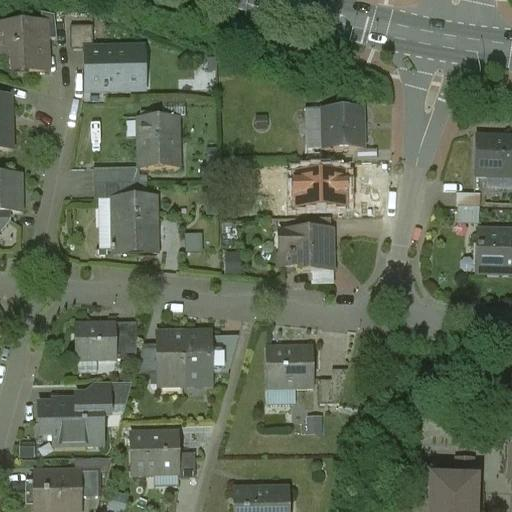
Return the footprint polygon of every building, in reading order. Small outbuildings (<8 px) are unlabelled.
[(54,17),(41,14),(41,26),(43,25),(44,42),(56,41),(54,17)] [(41,26),(0,27),(0,56),(12,56),(13,69),(27,68),(28,74),(46,73),(44,42),(43,25),(41,26)] [(92,28),(69,28),(69,52),(85,52),(86,52),(86,46),(92,46),(92,28)] [(86,52),(85,52),(85,93),(106,93),(106,87),(131,86),(130,51),(86,52)] [(0,98),(0,150),(9,151),(8,99),(0,98)] [(364,152),(363,111),(321,112),(321,153),(364,152)] [(178,120),(136,121),(137,172),(179,171),(178,120)] [(511,139),(475,138),(473,180),(511,181),(511,139)] [(132,187),(131,171),(92,172),(93,188),(132,187)] [(20,177),(0,177),(0,214),(8,214),(20,214),(20,177)] [(132,187),(93,188),(93,202),(111,202),(117,202),(117,200),(146,199),(145,187),(132,187)] [(479,197),(455,196),(454,210),(479,210),(479,197)] [(156,253),(155,199),(146,199),(117,200),(117,202),(111,202),(112,254),(156,253)] [(8,214),(0,214),(0,232),(1,233),(8,225),(8,214)] [(329,221),(304,222),(304,233),(330,233),(329,221)] [(304,233),(292,234),(292,255),(278,256),(278,271),(300,270),(301,274),(331,274),(330,233),(304,233)] [(511,236),(477,236),(477,249),(472,249),(471,253),(480,253),(479,270),(500,270),(499,275),(511,275),(511,236)] [(136,358),(135,326),(115,327),(116,363),(135,363),(135,358),(136,358)] [(115,327),(74,328),(75,365),(116,364),(115,327)] [(210,336),(184,337),(184,388),(210,388),(210,377),(210,340),(210,336)] [(184,337),(156,337),(156,388),(184,388),(184,337)] [(237,340),(210,340),(210,377),(227,377),(237,340)] [(312,350),(265,351),(266,393),(312,392),(312,350)] [(331,384),(318,384),(319,408),(331,408),(331,384)] [(131,386),(97,387),(97,403),(100,403),(100,410),(124,409),(131,386)] [(97,403),(52,404),(53,450),(101,449),(100,410),(100,403),(97,403)] [(177,437),(129,438),(130,477),(177,476),(178,476),(177,457),(177,437)] [(194,481),(193,456),(177,457),(178,476),(177,476),(177,482),(194,481)] [(96,475),(79,476),(80,501),(97,500),(96,475)] [(79,476),(32,476),(32,511),(79,511),(80,501),(79,476)] [(478,511),(480,481),(429,479),(427,511),(478,511)] [(287,511),(287,491),(234,492),(233,511),(287,511)]
